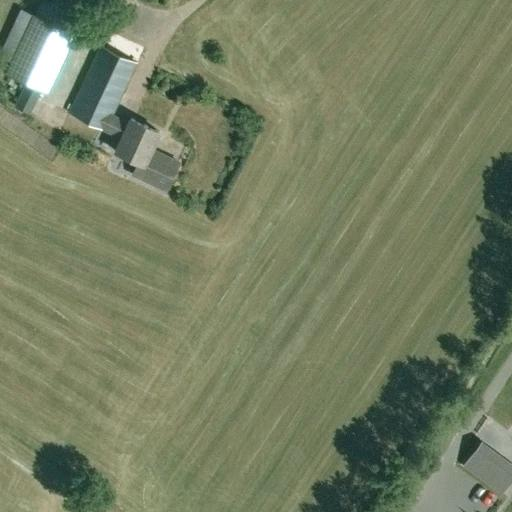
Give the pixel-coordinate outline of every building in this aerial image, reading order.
[(43,0),(42,0),(36,14),(51,21),(57,6),(43,0)] [(49,91),(76,32),(51,21),(36,14),(33,12),(5,71),(26,81),(42,88),(49,91)] [(167,189),(179,161),(151,148),(159,130),(131,117),(127,126),(111,118),(136,62),(100,45),(69,113),(122,137),(116,151),(137,161),(132,173),(167,189)] [(42,88),(26,81),(14,105),(30,113),(42,88)] [(464,464),(483,478),(498,458),(479,444),(464,464)] [(502,492),(508,485),(498,478),(492,485),(502,492)]
